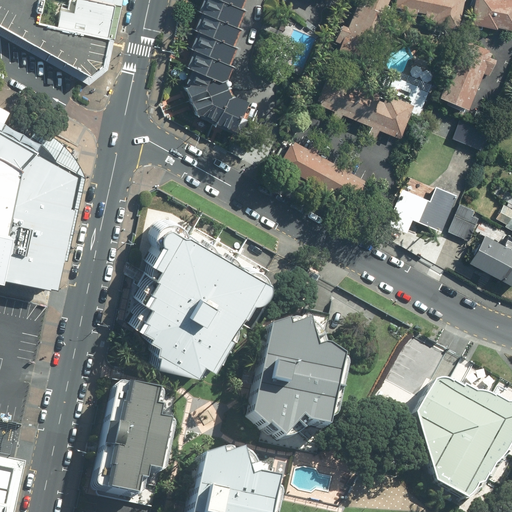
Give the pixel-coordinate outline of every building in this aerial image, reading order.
[(0,0),(0,28),(82,75),(94,64),(100,37),(53,27),(33,22),(37,0),(0,0)] [(57,8),(53,27),(100,37),(107,6),(79,0),(68,0),(66,10),(57,8)] [(193,12),(225,25),(233,7),(229,5),(216,0),(196,0),(192,11),(193,12)] [(337,43),(334,50),(359,60),(385,0),(355,0),(344,27),(339,24),(332,41),(337,43)] [(460,0),(392,0),(389,16),(454,29),(460,0)] [(511,0),(471,0),(466,24),(511,33),(511,0)] [(186,29),(191,31),(221,43),(228,26),(225,25),(193,12),(186,29)] [(186,49),(218,62),(225,45),(221,43),(191,31),(184,48),(186,49)] [(436,97),(465,109),(480,73),(486,75),(492,59),(487,57),(489,52),(459,40),(436,97)] [(178,67),(186,70),(209,80),(218,77),(224,65),(218,62),(186,49),(178,67)] [(183,100),(222,86),(218,77),(209,80),(186,70),(180,82),(181,85),(178,86),(183,100)] [(391,133),(397,136),(410,105),(325,71),(311,104),(390,136),(391,133)] [(218,98),(225,94),(222,86),(183,100),(190,117),(207,126),(218,98)] [(207,126),(227,133),(240,100),(225,94),(218,98),(207,126)] [(0,200),(8,167),(26,149),(30,140),(25,138),(0,124),(0,117),(1,115),(4,110),(0,108),(0,200)] [(457,120),(449,139),(478,151),(486,132),(457,120)] [(363,181),(289,139),(275,164),(350,206),(363,181)] [(0,200),(0,278),(19,283),(38,287),(45,288),(70,174),(48,163),(50,159),(48,156),(44,151),(40,147),(39,146),(35,143),(33,142),(30,140),(26,149),(8,167),(0,200)] [(511,193),(495,184),(490,193),(503,200),(493,219),(504,224),(503,226),(511,230),(511,193)] [(409,219),(439,232),(454,195),(432,186),(426,200),(400,189),(385,225),(403,233),(409,219)] [(457,203),(446,231),(467,240),(477,218),(470,215),(472,210),(457,203)] [(235,298),(241,299),(246,297),(250,294),(253,289),(254,284),(253,279),(251,274),(247,270),(242,268),(237,268),(232,269),(169,233),(168,228),(166,224),(162,221),(158,220),(153,219),(149,221),(145,224),(143,227),(141,232),(141,236),(143,241),(146,244),(136,262),(145,266),(126,298),(134,303),(121,326),(133,335),(131,339),(141,342),(139,352),(143,354),(140,366),(179,374),(185,363),(196,367),(235,298)] [(464,263),(511,288),(511,285),(511,251),(480,235),(464,263)] [(296,431),(301,425),(318,428),(320,419),(323,420),(327,419),(329,417),(330,415),(340,367),(341,364),(340,362),(337,360),(334,359),(318,347),(317,338),(312,331),(306,326),(298,322),(293,324),(291,322),(290,321),(288,320),(285,320),(260,327),(240,417),(256,431),(259,427),(273,440),(282,439),(289,436),(296,431)] [(451,390),(441,385),(436,382),(431,381),(426,381),(422,383),(405,415),(425,483),(457,500),(463,494),(467,487),(472,485),(476,478),(478,479),(484,467),(490,461),(495,454),(500,447),(504,439),(510,435),(511,432),(511,411),(510,409),(503,405),(496,404),(483,398),(478,395),(472,393),(465,394),(453,387),(451,390)] [(132,495),(133,492),(137,473),(146,475),(149,476),(151,475),(154,473),(155,471),(164,432),(164,429),(163,427),(161,424),(157,423),(147,421),(151,400),(151,398),(151,396),(150,394),(148,393),(147,392),(115,385),(111,384),(108,386),(107,388),(106,390),(86,484),(86,488),(88,490),(90,491),(123,498),(127,499),(130,497),(132,495)] [(219,451),(216,451),(191,459),(179,511),(268,511),(272,498),(272,495),(271,493),(269,491),(265,490),(267,481),(250,478),(248,470),(244,462),(237,457),(230,453),(224,455),(223,453),(221,452),(219,451)] [(11,511),(21,463),(0,458),(0,469),(9,471),(0,511),(11,511)] [(0,511),(9,471),(0,469),(0,511)]
